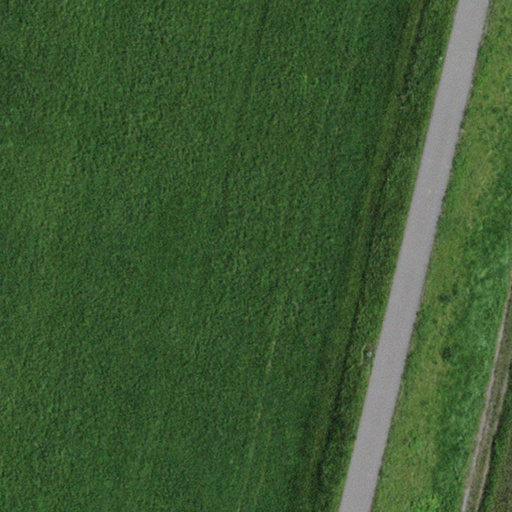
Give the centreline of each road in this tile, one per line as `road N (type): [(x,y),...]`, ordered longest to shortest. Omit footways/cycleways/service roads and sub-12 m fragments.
road 1 (track): [(487,0),(367,511)]
road 2 (track): [(481,511),(511,380)]
